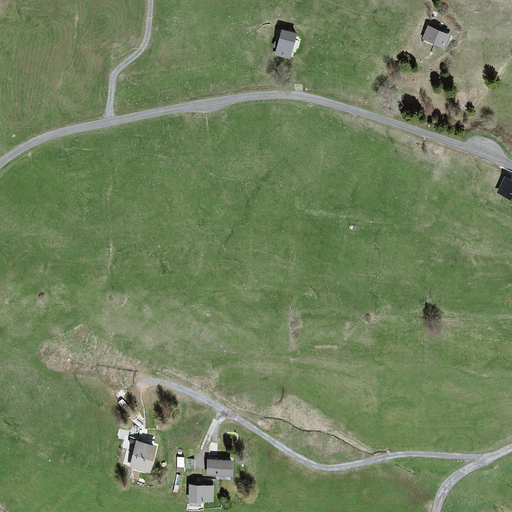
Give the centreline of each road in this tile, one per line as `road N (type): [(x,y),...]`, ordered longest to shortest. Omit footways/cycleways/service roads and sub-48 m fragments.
road 1 (track): [(480,459),(402,453),(324,470),(197,394),(145,382)]
road 2 (track): [(107,120),(112,75),(141,50),(150,0)]
